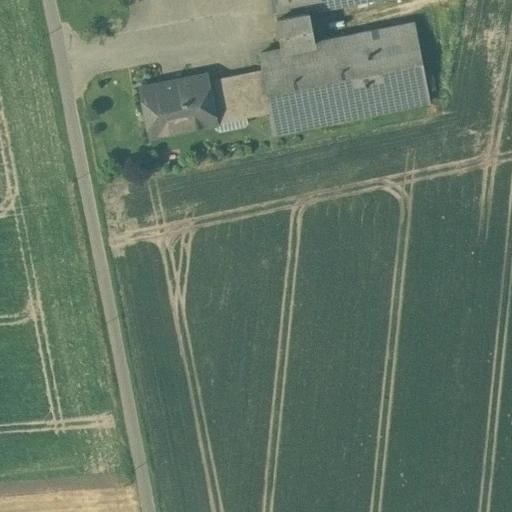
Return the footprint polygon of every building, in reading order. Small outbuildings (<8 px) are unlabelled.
[(271,0),(274,16),(275,16),(306,10),(357,0),(271,0)] [(306,10),(275,16),(281,47),(325,39),(322,26),(310,28),(306,10)] [(281,47),(258,52),(263,75),(270,110),(273,130),(427,100),(412,22),(281,47)] [(205,72),(175,78),(176,80),(142,86),(142,84),(139,85),(149,133),(170,129),(170,128),(192,124),(192,125),(214,121),(207,86),(205,72)] [(263,75),(207,86),(212,113),(243,107),(244,115),(270,110),(263,75)]
